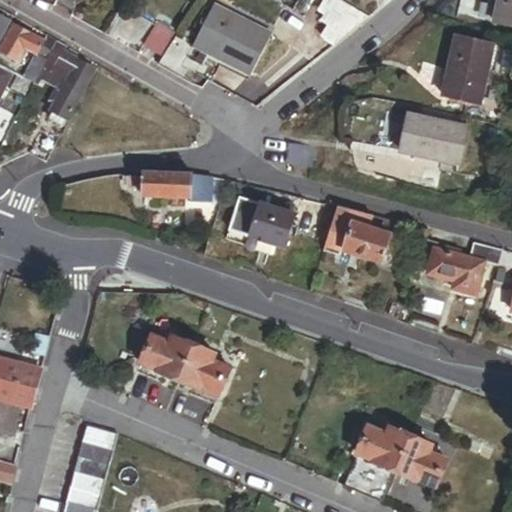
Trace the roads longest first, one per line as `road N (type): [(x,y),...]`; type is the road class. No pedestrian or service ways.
road 1 (tertiary): [(76,253),(126,256),(511,389)]
road 2 (residential): [(346,511),(55,391)]
road 3 (residential): [(228,164),(511,242)]
road 4 (residential): [(11,0),(241,133)]
road 5 (residential): [(6,238),(35,182),(117,161),(228,164)]
road 6 (residential): [(411,0),(241,133)]
road 7 (residential): [(76,253),(74,318),(55,391)]
road 8 (residential): [(55,391),(22,511)]
